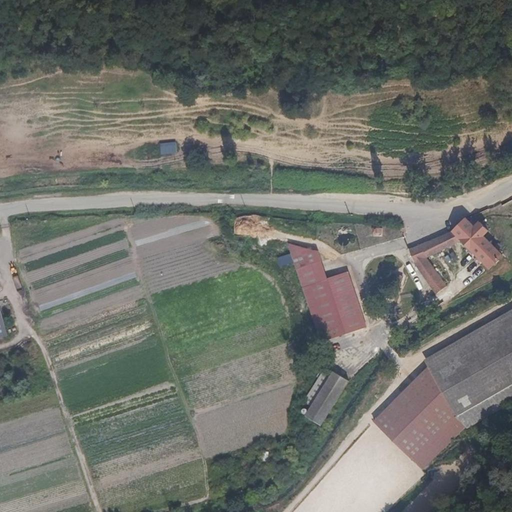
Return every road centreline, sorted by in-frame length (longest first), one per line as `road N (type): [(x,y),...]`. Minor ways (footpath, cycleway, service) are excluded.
road 1 (unclassified): [(0,212),(223,200),(416,209),(511,182)]
road 2 (track): [(398,361),(394,388),(281,511)]
road 3 (track): [(398,361),(511,299)]
